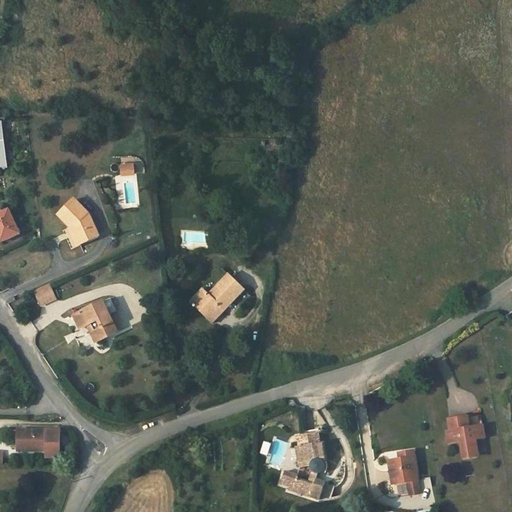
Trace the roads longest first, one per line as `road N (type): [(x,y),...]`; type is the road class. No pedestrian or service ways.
road 1 (unclassified): [(108,458),(163,430),(431,340),(511,282)]
road 2 (unknown): [(365,368),(376,488),(402,507),(434,505)]
road 3 (residential): [(108,458),(57,401),(0,312)]
